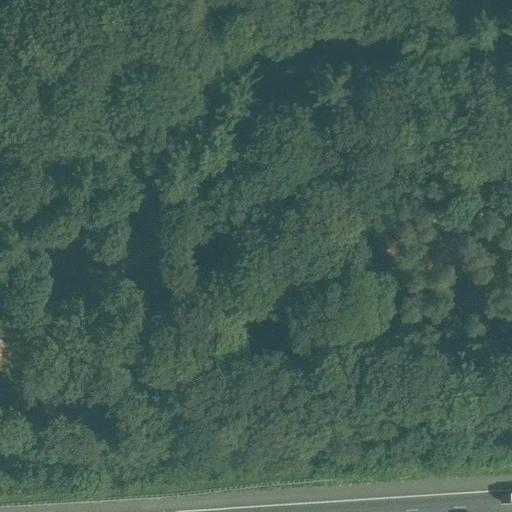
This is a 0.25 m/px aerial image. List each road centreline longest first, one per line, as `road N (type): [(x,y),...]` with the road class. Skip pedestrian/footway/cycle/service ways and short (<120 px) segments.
road 1 (track): [(511,95),(364,148),(116,269)]
road 2 (track): [(196,0),(0,17)]
road 3 (track): [(116,269),(0,346)]
